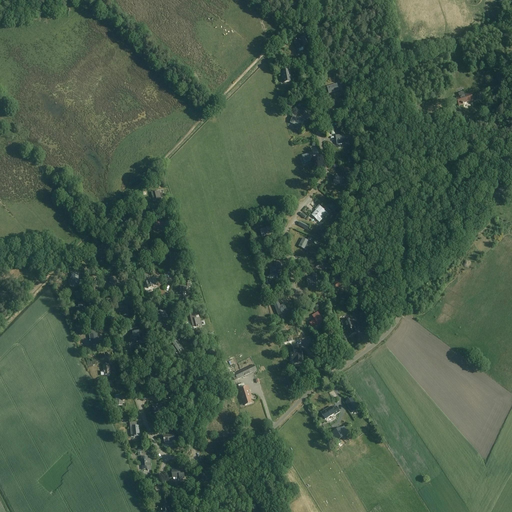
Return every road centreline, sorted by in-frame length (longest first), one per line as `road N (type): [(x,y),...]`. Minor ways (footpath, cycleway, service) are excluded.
road 1 (unclassified): [(195,511),(211,471),(400,320),(404,233),(416,199),(511,156)]
road 2 (track): [(290,24),(0,324)]
road 3 (track): [(334,373),(301,336),(285,249),(288,224),(327,167),(311,64)]
road 4 (track): [(196,462),(196,401),(161,359),(127,257),(142,209)]
road 5 (track): [(208,476),(155,444),(132,368),(112,353),(93,272)]
